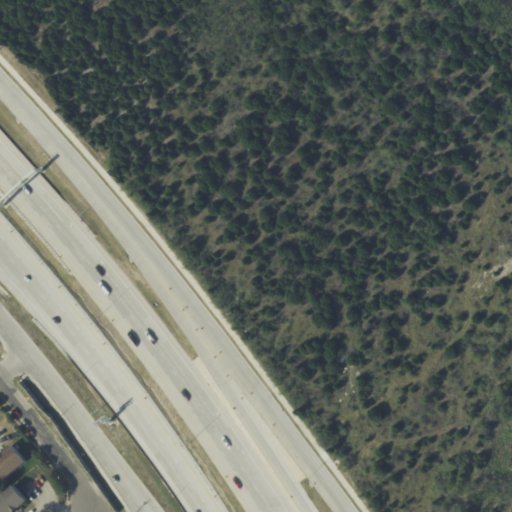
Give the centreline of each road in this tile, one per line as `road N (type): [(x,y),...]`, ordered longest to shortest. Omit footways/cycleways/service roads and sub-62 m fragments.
road 1 (motorway): [(273,511),(33,192),(0,160)]
road 2 (secondary): [(343,511),(122,229)]
road 3 (motorway): [(304,511),(122,229)]
road 4 (motorway): [(0,253),(95,356),(208,511)]
road 5 (secondary): [(0,324),(145,511)]
road 6 (secondary): [(122,229),(0,89)]
road 7 (residential): [(90,511),(76,476),(0,384)]
